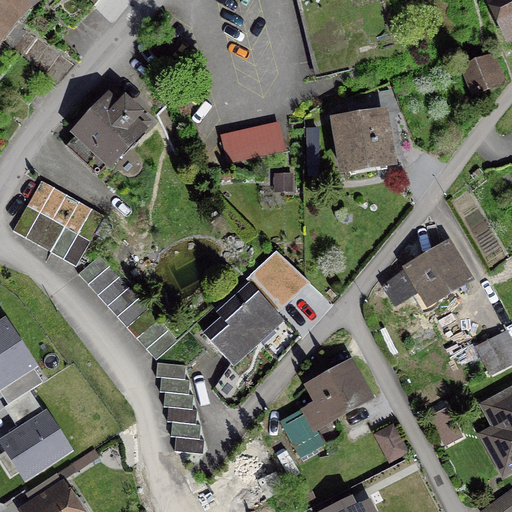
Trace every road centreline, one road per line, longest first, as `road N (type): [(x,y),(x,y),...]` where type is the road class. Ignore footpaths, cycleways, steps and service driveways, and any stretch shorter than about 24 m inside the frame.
road 1 (residential): [(511,95),(345,305)]
road 2 (residential): [(0,189),(28,132),(75,90),(142,0)]
road 3 (residential): [(345,305),(454,511)]
road 4 (residential): [(345,305),(250,411),(233,415),(212,402),(207,367)]
